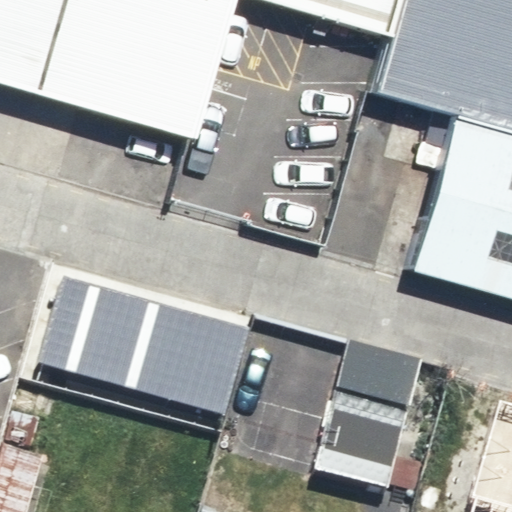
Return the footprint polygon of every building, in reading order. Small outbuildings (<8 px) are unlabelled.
[(0,0),(0,87),(176,135),(219,0),(0,0)] [(387,0),(250,0),(377,35),(387,0)] [(437,117),(511,137),(511,0),(387,0),(377,35),(360,93),(437,117)] [(511,137),(437,117),(395,267),(511,302),(511,137)] [(424,391),(342,365),(304,484),(386,510),(424,391)] [(37,511),(55,465),(1,445),(0,448),(0,511),(37,511)]
